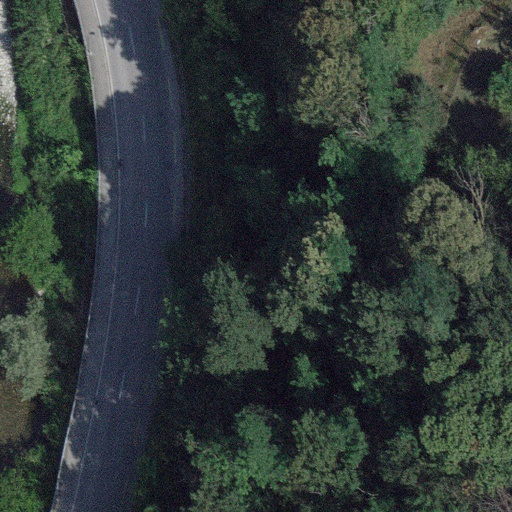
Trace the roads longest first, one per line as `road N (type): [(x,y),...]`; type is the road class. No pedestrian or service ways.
road 1 (tertiary): [(89,511),(138,242),(146,129),(110,0)]
road 2 (track): [(390,0),(422,31),(511,5)]
